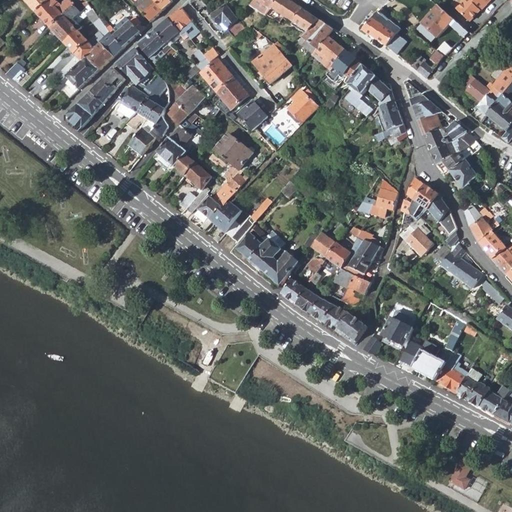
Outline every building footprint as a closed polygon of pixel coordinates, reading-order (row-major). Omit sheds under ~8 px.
[(25,0),(37,13),(52,0),(25,0)] [(63,0),(52,0),(37,13),(51,28),(60,20),(69,13),(72,9),(79,2),(80,0),(68,0),(64,5),(61,2),(63,0)] [(75,20),(89,5),(88,4),(85,0),(80,0),(79,2),(72,9),(69,13),(60,20),(51,28),(66,43),(80,32),(83,29),(75,20)] [(145,0),(147,2),(140,9),(152,22),(164,10),(155,0),(145,0)] [(155,0),(164,10),(174,2),(172,0),(155,0)] [(198,12),(206,5),(202,0),(192,0),(192,1),(193,4),(198,12)] [(254,0),(251,5),(259,10),(265,1),(264,0),(254,0)] [(259,10),(267,16),(273,8),(277,0),(264,0),(265,1),(259,10)] [(292,21),(309,32),(320,21),(316,18),(299,7),(293,3),(288,0),(277,0),(273,8),(282,14),(292,21)] [(483,6),(488,0),(463,0),(455,9),(468,21),(478,9),(482,5),(483,6)] [(228,28),(239,20),(227,4),(213,16),(215,18),(214,19),(214,21),(215,22),(216,23),(219,23),(224,22),(228,28)] [(449,24),(463,37),(468,33),(437,5),(421,23),(423,26),(421,29),(427,35),(430,31),(437,37),(449,24)] [(191,22),(193,21),(182,8),(169,18),(180,32),(182,35),(186,33),(186,32),(191,39),(200,32),(194,25),(191,22)] [(383,8),(380,11),(390,19),(392,16),(383,8)] [(85,24),(87,27),(95,23),(101,20),(93,9),(87,15),(90,18),(92,20),(85,24)] [(380,11),(363,31),(375,39),(390,19),(380,11)] [(281,17),(290,23),(292,21),(282,14),(281,17)] [(112,25),(109,28),(112,32),(125,48),(145,29),(140,25),(142,23),(136,16),(118,33),(112,25)] [(392,16),(390,19),(400,28),(402,25),(392,16)] [(167,43),(180,32),(169,18),(156,29),(167,43)] [(400,28),(390,19),(375,39),(393,51),(400,43),(398,34),(401,29),(400,28)] [(95,23),(106,37),(112,32),(109,28),(101,20),(95,23)] [(246,28),(240,21),(228,31),(234,38),(246,28)] [(297,44),(313,54),(314,54),(317,50),(329,36),(334,30),(320,21),(309,32),(297,44)] [(263,43),(267,39),(255,30),(252,28),(249,32),(263,43)] [(151,58),(167,43),(156,29),(140,44),(151,58)] [(95,48),(80,32),(66,43),(82,61),(87,57),(95,48)] [(125,48),(112,32),(106,37),(102,41),(115,57),(125,48)] [(329,36),(317,50),(327,58),(323,63),(332,70),(346,51),(329,36)] [(275,45),(267,39),(263,43),(271,48),(275,45)] [(101,70),(115,57),(102,41),(95,48),(87,57),(101,70)] [(444,41),(437,50),(438,51),(445,57),(447,54),(453,48),(444,41)] [(272,84),(293,64),(285,55),(275,45),(271,48),(253,64),(272,84)] [(212,47),(205,55),(210,62),(218,54),(212,47)] [(138,81),(150,66),(134,49),(118,64),(130,76),(136,84),(138,81)] [(314,54),(313,54),(323,63),(327,58),(317,50),(314,54)] [(340,70),(347,75),(363,55),(359,51),(354,57),(346,51),(332,70),(328,75),(339,85),(343,80),(335,73),(336,71),(340,70)] [(432,62),(430,64),(435,68),(445,57),(438,51),(430,60),(432,62)] [(349,77),(352,80),(364,65),(361,63),(366,57),(363,55),(347,75),(349,77)] [(420,56),(411,65),(418,71),(424,63),(426,60),(420,56)] [(63,92),(70,99),(79,91),(92,79),(101,70),(87,57),(82,61),(55,88),(61,94),(63,92)] [(202,74),(218,92),(235,78),(219,60),(202,74)] [(25,71),(17,63),(6,74),(16,82),(25,71)] [(418,71),(427,78),(435,68),(430,64),(428,66),(424,63),(418,71)] [(511,65),(510,64),(506,69),(492,87),(489,91),(486,89),(469,76),(463,84),(468,87),(465,91),(480,103),(477,107),(488,116),(500,99),(504,95),(508,87),(511,81),(511,65)] [(359,109),(368,117),(377,108),(363,94),(367,90),(377,77),(364,65),(352,80),(348,83),(356,89),(348,99),(359,109)] [(182,70),(190,80),(194,77),(185,66),(182,70)] [(126,80),(114,68),(104,79),(117,90),(126,80)] [(383,71),(377,77),(367,90),(380,104),(393,91),(391,86),(389,87),(381,80),(385,76),(383,71)] [(147,86),(145,86),(141,92),(150,97),(163,80),(155,72),(154,73),(150,83),(147,86)] [(249,96),(235,78),(218,92),(232,109),(249,96)] [(104,105),(117,90),(104,79),(90,92),(104,105)] [(171,83),(175,90),(181,84),(175,79),(171,82),(171,83)] [(155,124),(153,127),(160,133),(164,136),(164,134),(165,133),(166,130),(166,128),(166,125),(164,117),(165,114),(165,112),(166,109),(165,108),(170,102),(163,98),(158,104),(154,103),(160,95),(165,82),(163,80),(150,97),(137,113),(135,111),(132,115),(125,123),(135,129),(139,122),(145,126),(149,120),(155,124)] [(134,87),(141,92),(145,86),(138,81),(136,84),(134,87)] [(180,97),(186,89),(184,86),(181,84),(175,90),(180,97)] [(193,111),(207,96),(194,85),(181,99),(181,98),(178,102),(191,113),(193,111)] [(125,111),(132,115),(135,111),(137,113),(150,97),(141,92),(134,87),(132,90),(128,87),(115,103),(118,106),(113,113),(119,117),(125,111)] [(415,89),(410,100),(418,122),(437,115),(443,113),(415,89)] [(291,115),(300,126),(308,118),(322,104),(301,90),(292,98),(296,102),(291,111),(292,111),(292,112),(291,113),(291,115)] [(380,104),(391,135),(393,134),(404,126),(399,108),(393,91),(380,104)] [(79,104),(94,116),(104,105),(90,92),(79,104)] [(507,132),(502,138),(505,141),(508,142),(511,136),(511,102),(504,95),(500,99),(488,116),(507,132)] [(239,114),(254,130),(267,117),(254,101),(239,114)] [(190,124),(197,115),(193,111),(191,113),(178,102),(169,112),(178,128),(179,128),(185,120),(190,124)] [(209,117),(206,120),(211,124),(221,109),(215,103),(207,114),(209,117)] [(94,116),(79,104),(68,115),(72,119),(68,123),(79,132),(81,129),(94,116)] [(443,129),(437,115),(418,122),(424,137),(443,129)] [(155,124),(149,120),(145,126),(144,128),(149,132),(153,127),(155,124)] [(179,128),(183,132),(190,124),(185,120),(179,128)] [(450,132),(455,139),(467,132),(456,123),(448,129),(450,132)] [(400,141),(408,136),(404,126),(393,134),(397,139),(398,138),(400,141)] [(445,137),(450,132),(448,129),(448,127),(443,129),(424,137),(431,151),(447,142),(445,137)] [(130,146),(143,156),(150,147),(156,139),(159,141),(160,140),(162,138),(164,136),(160,133),(156,138),(149,132),(144,128),(130,146)] [(183,148),(190,139),(183,132),(179,128),(178,128),(170,138),(183,148)] [(253,153),(229,133),(216,150),(240,169),(253,153)] [(376,137),(378,144),(386,139),(383,133),(376,137)] [(460,149),(461,151),(468,148),(475,140),(469,134),(459,143),(461,145),(459,147),(460,149)] [(170,138),(158,153),(153,159),(171,174),(174,170),(176,168),(187,154),(189,152),(183,148),(170,138)] [(458,153),(449,142),(447,143),(447,142),(431,151),(437,165),(443,162),(458,153)] [(462,154),(461,151),(458,153),(443,162),(449,170),(450,173),(468,161),(462,154)] [(176,168),(186,177),(197,162),(187,154),(176,168)] [(468,161),(480,179),(485,174),(472,157),(468,161)] [(480,179),(468,161),(450,173),(464,192),(480,179)] [(186,177),(202,191),(207,185),(214,175),(197,162),(186,177)] [(174,170),(184,179),(186,177),(176,168),(174,170)] [(229,185),(226,182),(213,198),(223,208),(227,203),(237,192),(245,181),(238,175),(229,185)] [(411,187),(408,195),(415,200),(425,186),(416,179),(411,187)] [(386,210),(395,212),(397,203),(399,193),(383,180),(379,194),(378,194),(368,213),(384,217),(386,210)] [(290,198),(298,189),(291,181),(283,191),(290,198)] [(413,204),(405,200),(402,211),(405,212),(413,216),(416,213),(418,214),(424,207),(428,211),(429,210),(439,196),(438,195),(425,186),(415,200),(413,204)] [(204,223),(200,228),(204,231),(212,221),(223,208),(213,198),(210,196),(199,210),(208,218),(204,223)] [(428,211),(440,222),(449,210),(439,196),(429,210),(428,211)] [(252,206),(246,214),(249,216),(255,222),(257,223),(273,203),(268,199),(262,205),(258,202),(254,207),(252,206)] [(355,205),(359,207),(363,201),(359,199),(355,205)] [(237,207),(232,202),(229,204),(227,203),(223,208),(212,221),(226,234),(239,217),(243,212),(237,207)] [(474,206),(466,214),(469,220),(469,224),(471,228),(490,211),(485,206),(479,212),(474,206)] [(352,208),(347,216),(352,219),(357,211),(353,208),(352,208)] [(195,215),(204,223),(208,218),(199,210),(195,215)] [(446,231),(440,237),(447,245),(450,240),(457,231),(458,228),(449,210),(440,222),(443,227),(446,231)] [(493,215),(490,211),(471,228),(479,241),(492,230),(493,229),(486,221),(493,215)] [(509,223),(511,221),(511,212),(503,221),(506,223),(508,222),(509,223)] [(244,222),(239,217),(226,234),(238,244),(255,222),(249,216),(244,222)] [(347,216),(341,224),(334,233),(340,238),(347,228),(346,227),(352,219),(347,216)] [(424,225),(426,223),(420,217),(419,217),(409,226),(399,235),(400,236),(423,257),(435,245),(427,237),(431,232),(424,225)] [(238,250),(264,272),(276,257),(284,248),(283,248),(269,236),(258,226),(238,250)] [(373,236),(361,230),(357,237),(369,243),(371,238),(373,236)] [(507,248),(492,230),(479,241),(482,246),(489,254),(494,260),(507,248)] [(269,236),(283,248),(286,241),(274,231),(269,236)] [(465,254),(467,252),(461,246),(457,231),(450,240),(447,245),(454,250),(453,251),(446,261),(441,266),(473,288),(483,275),(471,265),(473,262),(465,254)] [(314,248),(327,258),(337,244),(322,234),(314,248)] [(357,237),(353,245),(350,252),(373,262),(381,248),(377,246),(369,243),(357,237)] [(305,246),(310,249),(314,243),(309,241),(305,246)] [(329,278),(334,281),(342,269),(350,252),(337,244),(327,258),(337,266),(329,278)] [(437,253),(446,261),(453,251),(445,244),(437,253)] [(511,253),(507,248),(494,260),(500,267),(508,276),(511,270),(511,253)] [(363,279),(373,262),(350,252),(342,269),(355,275),(363,279)] [(281,261),(276,257),(264,272),(281,286),(291,274),(290,273),(299,262),(289,253),(281,261)] [(317,273),(325,261),(321,258),(315,258),(308,265),(313,270),(317,273)] [(334,281),(348,289),(355,275),(342,269),(334,281)] [(320,277),(317,273),(315,276),(311,282),(314,285),(320,277)] [(355,290),(365,295),(366,293),(371,283),(363,279),(355,275),(348,289),(342,301),(352,306),(354,306),(356,306),(361,301),(354,297),(355,294),(353,293),(355,290)] [(297,304),(307,289),(292,279),(282,294),(297,304)] [(491,293),(495,289),(485,282),(482,285),(486,288),(486,289),(491,293)] [(309,313),(320,298),(317,296),(307,289),(297,304),(309,313)] [(323,322),(334,305),(320,298),(309,313),(323,322)] [(335,326),(338,328),(349,313),(347,312),(334,305),(323,322),(333,329),(335,326)] [(511,309),(507,306),(497,320),(511,330),(511,309)] [(338,328),(357,342),(367,327),(360,321),(349,313),(338,328)] [(382,332),(405,346),(414,330),(391,317),(382,332)] [(336,331),(355,345),(357,342),(338,328),(336,331)] [(401,363),(437,381),(438,380),(446,365),(448,361),(452,352),(454,349),(463,332),(455,328),(450,339),(451,340),(447,349),(445,349),(440,348),(438,353),(443,355),(440,359),(429,354),(434,345),(427,341),(423,348),(413,342),(401,363)] [(381,343),(372,337),(364,349),(375,355),(381,343)] [(446,365),(438,380),(459,393),(467,378),(469,374),(464,371),(461,375),(454,371),(456,367),(458,364),(462,357),(452,352),(448,361),(446,365)] [(461,365),(458,364),(456,367),(454,371),(461,375),(464,371),(459,369),(461,365)] [(477,373),(472,370),(469,374),(467,378),(459,393),(470,400),(478,384),(472,381),(477,373)] [(494,377),(486,372),(481,380),(486,382),(487,380),(490,382),(494,377)] [(482,384),(478,384),(470,400),(480,406),(489,391),(490,389),(482,384)] [(496,395),(489,391),(480,406),(494,415),(503,400),(510,392),(511,393),(511,392),(504,387),(496,395)] [(511,419),(511,393),(510,392),(503,400),(494,415),(496,417),(510,423),(511,419)] [(467,466),(461,463),(451,480),(465,489),(470,480),(461,475),(467,466)]
